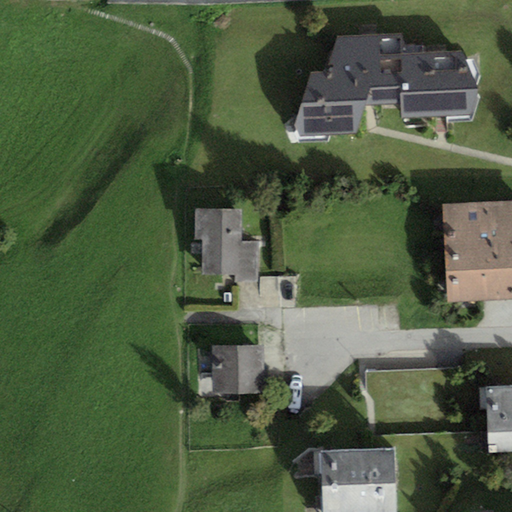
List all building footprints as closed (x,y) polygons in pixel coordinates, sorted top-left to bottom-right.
[(323,71),(310,72),(295,127),(300,135),(357,133),(365,105),(402,103),(403,118),(471,114),(478,88),(466,58),(423,58),(422,45),(401,46),(401,35),(337,36),(323,71)] [(511,201),(443,205),(447,302),(511,299),(511,201)] [(242,209),(195,208),(195,238),(205,238),(205,273),(235,274),(235,282),(260,282),(261,241),(242,240),(242,209)] [(264,345),(212,346),(213,395),(264,394),(264,345)] [(511,387),(484,389),(486,431),(487,453),(511,451),(511,387)] [(487,453),(486,431),(404,435),(402,436),(403,458),(487,453)] [(397,511),(395,450),(322,452),(324,511),(397,511)]
